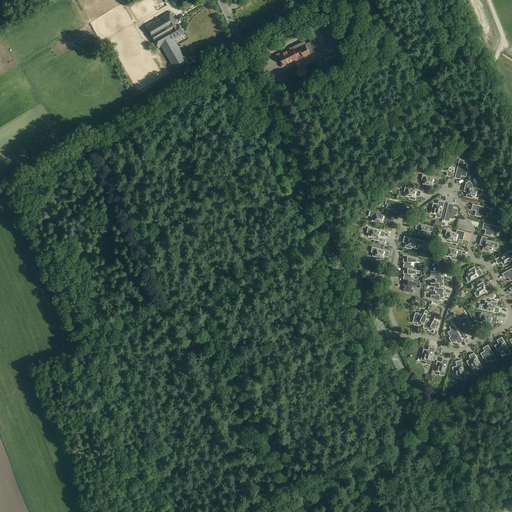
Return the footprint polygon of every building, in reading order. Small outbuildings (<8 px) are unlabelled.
[(170,11),(146,25),(159,48),(163,46),(175,68),(186,62),(172,39),(184,32),(180,25),(177,26),(175,23),(176,22),(170,11)] [(278,58),(279,57),(283,63),(281,64),(282,67),(286,66),(285,64),(295,59),(296,61),(310,53),(309,52),(317,48),(313,39),(300,45),(300,44),(297,45),(297,47),(294,49),(292,46),(289,48),(290,49),(280,54),(279,52),(276,54),(278,58)] [(312,58),(303,64),(305,67),(314,61),(312,58)] [(297,71),(300,77),(307,72),(304,67),(302,67),(299,62),(295,64),(299,70),(297,71)] [(455,159),(450,158),(450,160),(446,159),(445,164),(443,164),(441,170),(448,172),(447,175),(451,176),(455,159)] [(467,168),(468,163),(464,163),(464,160),(459,159),(455,177),(459,178),(460,175),(466,176),(468,168),(467,168)] [(423,175),(421,180),(424,180),(423,184),(427,185),(427,187),(433,188),(434,182),(438,183),(439,179),(423,175)] [(481,195),(482,190),(472,187),(473,185),(470,180),(466,183),(464,190),(468,190),(466,196),(472,198),(473,196),(478,198),(479,194),(481,195)] [(421,191),(405,187),(404,192),(406,192),(405,196),(409,197),(409,199),(415,200),(417,194),(420,195),(421,191)] [(405,203),(387,199),(385,203),(388,204),(387,208),(391,209),(390,210),(398,212),(399,206),(404,207),(405,203)] [(441,218),(445,202),(440,201),(439,204),(433,203),(432,209),(433,209),(432,213),(436,214),(436,217),(441,218)] [(444,220),(449,221),(450,218),(454,219),(455,215),(456,215),(458,209),(452,207),(453,204),(448,203),(444,220)] [(488,213),(490,213),(491,208),(473,204),(472,208),(476,209),(475,215),(481,217),(481,215),(487,216),(488,213)] [(389,220),(390,216),(372,211),(371,216),(373,217),(372,221),(377,222),(377,224),(383,225),(385,219),(389,220)] [(429,231),(432,232),(433,227),(417,223),(416,227),(419,228),(418,234),(424,235),(424,234),(428,235),(429,231)] [(486,228),(485,234),(491,236),(491,234),(496,235),(497,232),(500,232),(501,227),(484,223),(483,227),(486,228)] [(385,231),(368,227),(367,232),(369,232),(368,236),(373,238),(373,239),(379,241),(381,235),(384,235),(385,231)] [(451,242),(458,244),(460,238),(463,239),(465,231),(457,230),(456,232),(447,230),(446,235),(448,236),(447,239),(451,240),(451,242)] [(420,245),(422,240),(404,236),(403,240),(407,241),(405,247),(411,249),(412,247),(417,248),(418,245),(420,245)] [(482,236),(481,239),(480,243),(484,244),(483,250),(489,252),(489,250),(493,251),(494,247),(497,248),(498,243),(486,240),(487,237),(482,236)] [(463,251),(445,246),(444,251),(446,252),(445,256),(451,257),(450,258),(456,260),(458,254),(461,255),(463,251)] [(390,251),(372,247),(371,252),(373,252),(372,256),(378,257),(377,259),(384,260),(385,254),(389,255),(390,251)] [(511,252),(511,250),(495,259),(497,263),(501,261),(504,266),(510,263),(509,261),(511,259),(511,257),(511,256),(511,255),(511,252)] [(412,269),(414,266),(411,264),(412,262),(419,261),(419,259),(406,256),(405,260),(403,260),(403,262),(404,263),(404,264),(403,264),(403,267),(406,268),(412,269)] [(428,273),(435,275),(441,276),(442,272),(444,272),(444,270),(442,269),(443,268),(444,268),(444,265),(435,263),(433,266),(436,267),(435,270),(427,271),(428,273)] [(468,282),(483,274),(481,270),(477,272),(474,266),(469,270),(470,271),(466,273),(468,276),(466,278),(468,282)] [(511,267),(502,273),(504,277),(508,275),(511,281),(511,280),(511,267)] [(412,281),(414,278),(411,276),(412,273),(420,273),(419,271),(412,269),(406,268),(405,272),(403,272),(403,274),(405,274),(404,276),(403,276),(403,279),(406,280),(406,279),(412,281)] [(444,277),(441,276),(435,275),(433,278),(436,279),(435,282),(428,282),(428,285),(435,287),(435,286),(441,288),(442,284),(444,284),(444,282),(443,281),(443,280),(444,279),(444,277)] [(406,279),(406,280),(405,284),(404,284),(404,286),(405,286),(404,288),(404,291),(412,293),(414,290),(411,288),(412,285),(420,285),(420,283),(412,281),(406,279)] [(491,289),(489,285),(486,287),(483,281),(477,285),(478,286),(474,288),(476,291),(474,293),(477,297),(491,289)] [(435,286),(435,287),(433,290),(436,291),(435,294),(428,294),(428,297),(441,300),(442,295),(444,295),(444,294),(443,293),(443,291),(444,291),(444,288),(441,288),(435,286)] [(496,308),(497,302),(491,300),(491,302),(485,301),(484,304),(482,304),(481,309),(498,313),(499,309),(496,308)] [(426,318),(428,311),(425,310),(422,316),(419,316),(419,312),(415,313),(413,321),(415,323),(416,322),(417,322),(417,324),(419,325),(420,323),(424,324),(426,318)] [(496,321),(497,317),(481,313),(480,318),(482,318),(481,322),(485,323),(485,325),(491,326),(493,320),(496,321)] [(424,324),(423,327),(426,328),(428,328),(427,330),(429,330),(430,329),(435,330),(438,317),(436,316),(432,322),(429,321),(429,318),(426,318),(424,324)] [(477,333),(467,316),(463,318),(464,320),(461,322),(463,327),(462,328),(465,333),(470,330),(473,335),(477,333)] [(463,341),(454,324),(449,327),(451,330),(448,332),(450,336),(449,337),(452,343),(457,340),(459,343),(463,341)] [(505,353),(506,355),(511,352),(502,337),(498,339),(500,342),(494,345),(497,351),(499,350),(502,355),(505,353)] [(492,362),(496,359),(488,345),(484,347),(486,350),(480,353),(484,359),(485,358),(487,362),(490,360),(492,362)] [(430,365),(435,348),(430,347),(430,350),(423,349),(422,355),(424,355),(422,360),(426,361),(425,364),(430,365)] [(466,361),(470,367),(471,366),(473,369),(476,367),(478,370),(482,367),(474,353),(470,355),(472,358),(466,361)] [(444,376),(448,360),(444,359),(443,362),(437,361),(435,367),(437,367),(436,371),(440,372),(439,375),(444,376)] [(461,379),(466,378),(461,360),(457,361),(458,365),(452,367),(454,373),(455,373),(457,378),(460,377),(461,379)]
